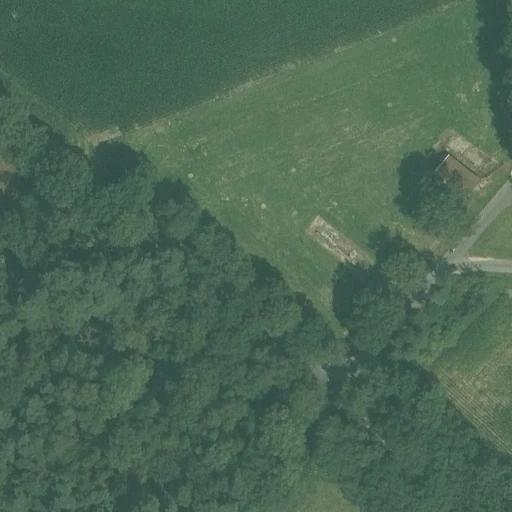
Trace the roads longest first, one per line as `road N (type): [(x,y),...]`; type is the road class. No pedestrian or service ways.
road 1 (unclassified): [(330,394),(0,94)]
road 2 (residential): [(466,511),(330,394)]
road 3 (unclassified): [(330,394),(452,265)]
